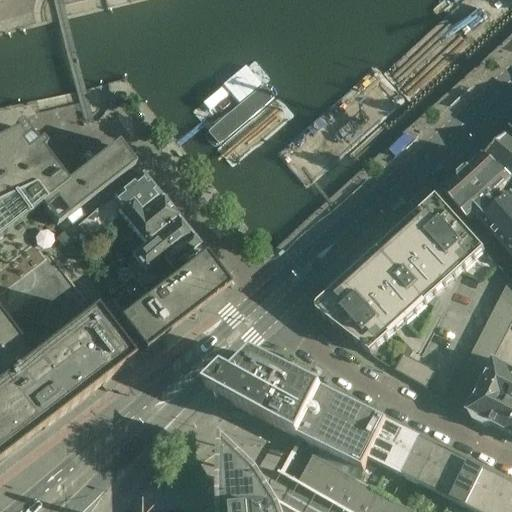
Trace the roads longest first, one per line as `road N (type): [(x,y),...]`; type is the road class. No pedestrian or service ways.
road 1 (tertiary): [(259,298),(23,511)]
road 2 (residential): [(511,461),(405,406),(274,316)]
road 3 (tertiary): [(76,511),(274,316)]
road 4 (tertiary): [(511,82),(333,247)]
road 5 (residential): [(259,298),(127,130),(103,132)]
